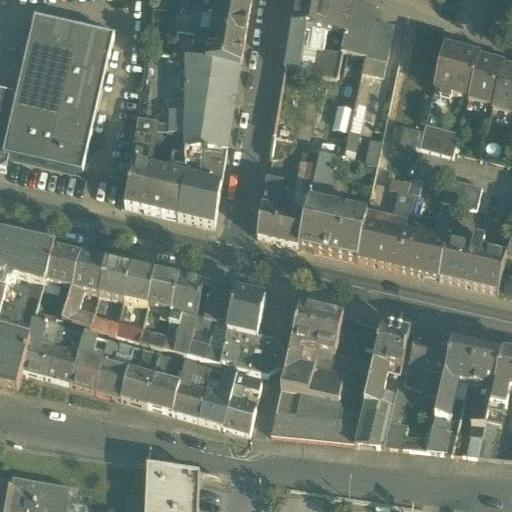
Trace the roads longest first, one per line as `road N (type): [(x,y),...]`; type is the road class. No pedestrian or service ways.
road 1 (residential): [(0,422),(511,499)]
road 2 (secondary): [(233,262),(511,330)]
road 3 (residential): [(233,262),(270,0)]
road 4 (secondary): [(0,209),(233,262)]
road 5 (residential): [(389,0),(511,46)]
